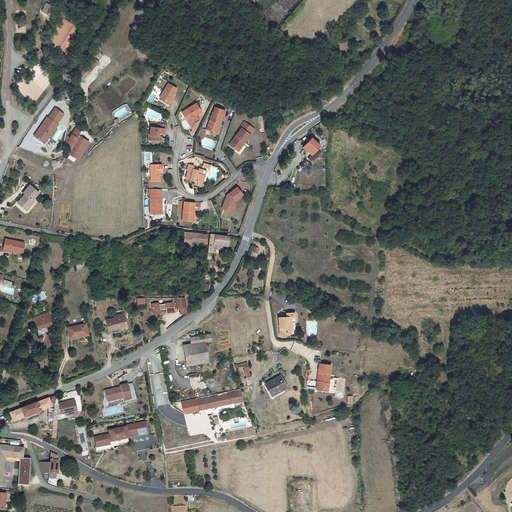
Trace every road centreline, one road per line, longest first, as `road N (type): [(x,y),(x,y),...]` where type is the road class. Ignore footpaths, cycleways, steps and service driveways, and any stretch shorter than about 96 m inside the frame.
road 1 (tertiary): [(0,413),(109,369),(203,305),(230,272),(267,168)]
road 2 (tertiary): [(250,511),(216,494),(98,476),(28,437)]
road 3 (tertiary): [(267,168),(294,131),(349,90),(413,0)]
road 4 (unclassified): [(7,148),(111,0)]
road 5 (residential): [(267,168),(244,169),(205,199),(186,196),(174,170),(186,139)]
road 6 (unclassified): [(7,148),(7,0)]
road 7 (unclassified): [(28,437),(44,484),(125,511)]
road 8 (tertiary): [(511,428),(458,490),(424,511)]
